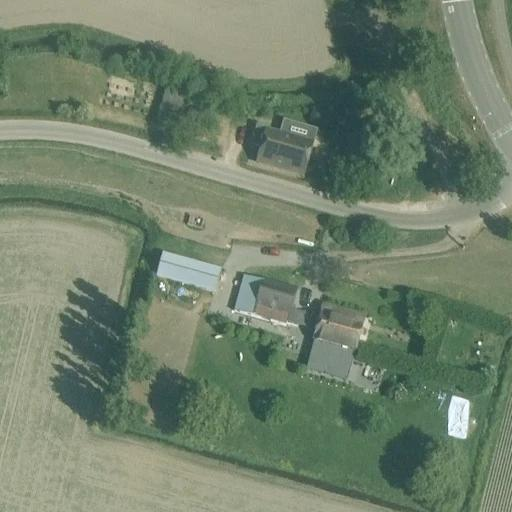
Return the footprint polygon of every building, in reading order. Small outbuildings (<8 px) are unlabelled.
[(179,130),(189,99),(164,92),(155,123),(179,130)] [(192,107),(187,122),(210,130),(215,114),(192,107)] [(331,130),(334,118),(312,112),(308,124),(331,130)] [(378,123),(363,127),(367,141),(382,137),(378,123)] [(256,127),(250,146),(261,150),(257,165),(302,178),(311,146),(267,134),(268,130),(256,127)] [(162,256),(156,278),(213,294),(219,272),(162,256)] [(285,327),(294,293),(243,279),(234,313),(285,327)] [(351,363),(354,354),(360,328),(320,317),(313,342),(322,345),(319,354),(321,359),(347,365),(351,363)]
